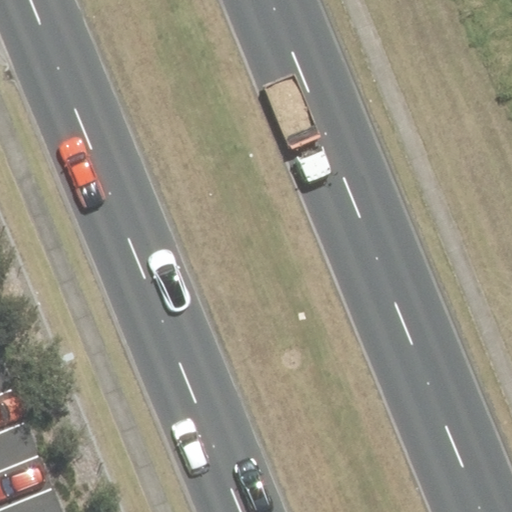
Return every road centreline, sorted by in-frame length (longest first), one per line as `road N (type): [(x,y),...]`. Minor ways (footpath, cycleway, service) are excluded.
road 1 (primary): [(292,0),(506,511)]
road 2 (primary): [(250,511),(39,0)]
